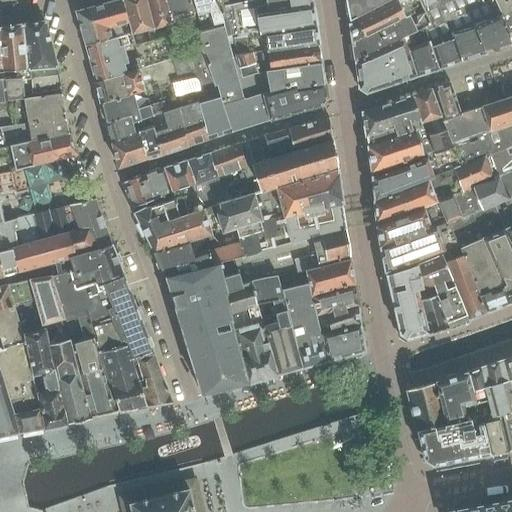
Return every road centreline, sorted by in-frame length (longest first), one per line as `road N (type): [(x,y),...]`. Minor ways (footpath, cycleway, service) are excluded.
road 1 (residential): [(191,396),(110,177),(62,7)]
road 2 (residential): [(328,0),(380,356)]
